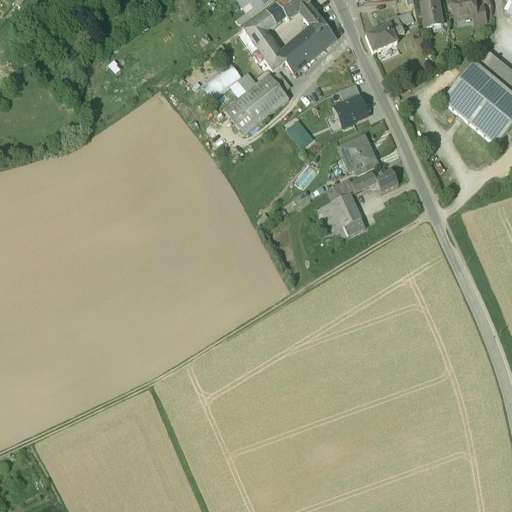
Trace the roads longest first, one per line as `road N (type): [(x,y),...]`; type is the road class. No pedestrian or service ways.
road 1 (tertiary): [(338,2),(489,338),(511,410)]
road 2 (track): [(151,385),(432,213)]
road 3 (track): [(205,511),(151,385),(0,457)]
